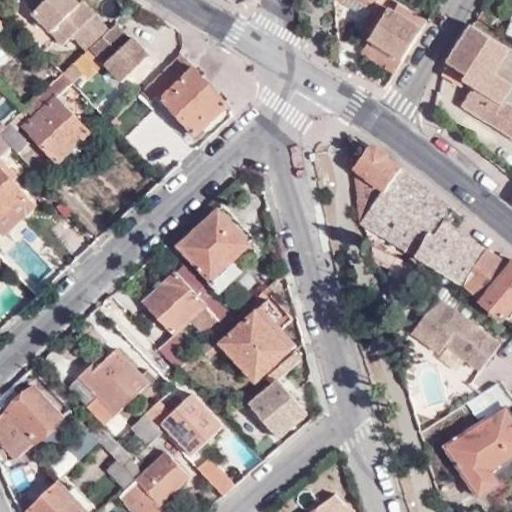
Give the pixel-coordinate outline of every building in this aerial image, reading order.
[(86,50),(107,30),(81,1),(77,2),(75,0),(43,0),(31,11),(61,42),(70,33),(86,50)] [(371,9),(356,0),(338,0),(367,17),(371,9)] [(356,0),(371,9),(376,0),(356,0)] [(398,0),(397,0),(393,9),(406,16),(411,8),(398,0)] [(373,60),(395,74),(428,19),(411,8),(406,16),(393,9),(381,2),(366,27),(373,33),(370,38),(382,45),(373,60)] [(130,40),(116,24),(91,48),(122,81),(150,56),(133,38),(130,40)] [(511,49),(472,26),(446,68),(503,103),(511,88),(511,82),(497,72),(511,49)] [(229,103),(182,52),(180,54),(228,103),(228,104),(229,103)] [(228,103),(180,54),(141,92),(150,101),(160,92),(196,134),(228,104),(228,103)] [(81,73),(72,63),(62,72),(71,83),(81,73)] [(69,84),(60,74),(22,110),(0,129),(0,137),(16,155),(27,145),(15,131),(26,119),(26,118),(28,115),(32,120),(22,128),(55,165),(90,134),(55,96),(69,84)] [(511,131),(511,119),(490,104),(484,111),(511,131)] [(114,118),(109,122),(115,129),(119,124),(114,118)] [(354,180),(357,229),(400,169),(370,149),(354,180)] [(0,161),(0,216),(23,195),(11,182),(15,177),(0,161)] [(400,169),(357,229),(412,258),(427,238),(431,240),(452,212),(406,173),(400,169)] [(23,195),(0,216),(0,236),(1,237),(34,207),(23,195)] [(251,246),(218,210),(177,248),(219,291),(244,269),(236,260),(251,246)] [(427,238),(412,258),(464,286),(484,255),(454,236),(464,221),(452,212),(431,240),(427,238)] [(365,239),(370,259),(388,267),(394,256),(365,239)] [(484,255),(464,286),(481,303),(508,270),(484,255)] [(394,256),(388,267),(385,273),(416,289),(423,272),(394,256)] [(508,270),(481,303),(503,319),(511,309),(511,265),(511,266),(508,270)] [(172,337),(157,351),(176,371),(197,352),(178,332),(188,323),(202,337),(218,320),(225,328),(233,321),(183,267),(142,304),(172,337)] [(292,320),(272,299),(222,345),(256,383),(291,350),(278,334),(292,320)] [(497,345),(435,300),(410,334),(439,355),(444,348),(478,372),(497,345)] [(101,355),(67,388),(88,410),(98,399),(113,417),(154,379),(148,370),(141,376),(116,351),(107,360),(101,355)] [(302,360),(295,351),(293,353),(297,358),(294,362),(297,364),(302,360)] [(297,358),(293,353),(290,355),(272,372),(276,377),(285,368),(288,372),(297,364),(294,362),(297,358)] [(288,372),(285,368),(276,377),(272,372),(269,374),(276,382),(278,380),(288,372)] [(307,413),(278,380),(276,382),(252,404),(281,436),(307,413)] [(496,385),(479,393),(487,408),(504,400),(496,385)] [(32,388),(0,418),(0,421),(6,427),(12,422),(25,435),(33,445),(61,419),(32,388)] [(167,420),(153,406),(145,414),(157,428),(161,425),(191,457),(222,428),(191,395),(167,420)] [(489,472),(508,459),(511,456),(511,422),(502,408),(444,448),(477,499),(498,484),(489,472)] [(157,428),(145,414),(129,428),(146,447),(162,433),(157,428)] [(0,421),(0,436),(10,448),(25,435),(12,422),(6,427),(0,421)] [(94,430),(89,434),(98,444),(133,480),(136,483),(158,506),(188,477),(165,453),(142,475),(134,467),(133,463),(111,439),(105,440),(94,430)] [(122,437),(137,455),(146,448),(131,430),(122,437)] [(89,434),(87,431),(66,451),(78,463),(98,444),(89,434)] [(0,436),(0,456),(10,448),(0,436)] [(207,458),(195,469),(222,498),(235,487),(207,458)] [(511,475),(511,464),(508,459),(489,472),(498,484),(511,475)] [(82,511),(55,483),(27,509),(29,511),(82,511)] [(163,511),(158,506),(136,483),(121,498),(133,511),(163,511)] [(352,511),(352,510),(341,504),(335,493),(312,511),(352,511)]
